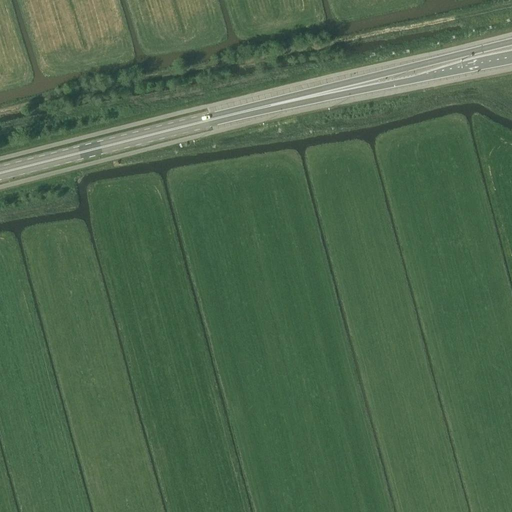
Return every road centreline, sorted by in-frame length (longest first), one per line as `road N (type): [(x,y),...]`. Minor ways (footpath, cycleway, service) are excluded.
road 1 (primary): [(0,173),(293,101)]
road 2 (primary): [(511,43),(293,101)]
road 3 (primary): [(293,101),(511,59)]
